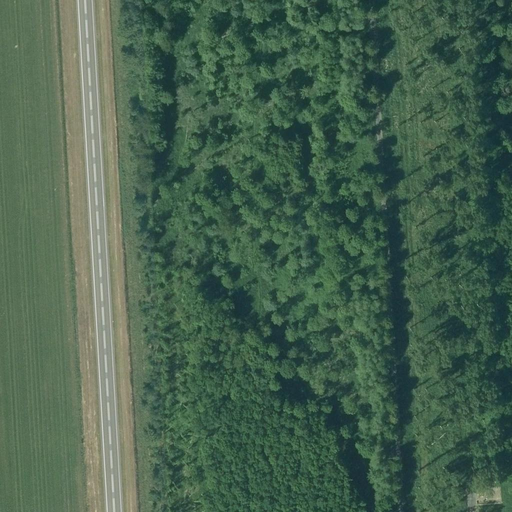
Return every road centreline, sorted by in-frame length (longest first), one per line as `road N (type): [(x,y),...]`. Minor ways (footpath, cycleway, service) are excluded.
road 1 (unclassified): [(401,511),(370,0)]
road 2 (trunk): [(113,511),(84,0)]
